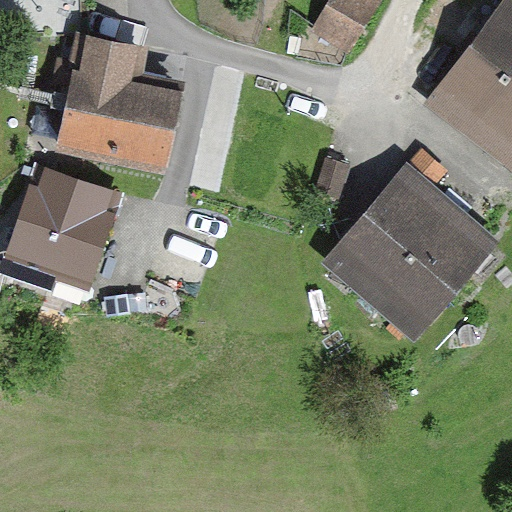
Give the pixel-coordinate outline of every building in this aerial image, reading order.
[(377,0),(335,0),(316,30),(350,51),(381,2),(377,0)] [(511,11),(508,8),(469,58),(511,92),(511,11)] [(142,56),(84,43),(78,67),(59,63),(53,88),(73,93),(58,159),(166,184),(186,97),(135,86),(142,56)] [(511,92),(469,58),(426,111),(511,179),(511,92)] [(454,179),(423,152),(320,272),(415,352),(501,251),(438,197),(454,179)] [(328,159),(319,194),(341,200),(350,165),(328,159)] [(128,201),(34,169),(0,270),(0,280),(50,297),(54,284),(95,297),(128,201)] [(146,297),(132,298),(132,315),(147,314),(146,297)] [(128,299),(107,301),(109,322),(130,319),(128,299)] [(387,385),(362,395),(373,423),(398,413),(387,385)]
